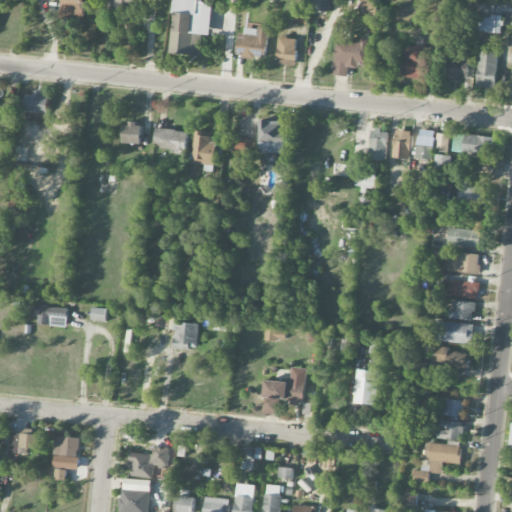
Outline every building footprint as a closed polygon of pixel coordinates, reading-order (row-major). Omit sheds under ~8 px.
[(86,0),(63,0),(62,14),(86,16),(86,0)] [(142,0),(107,0),(107,11),(142,13),(142,0)] [(174,0),(171,54),(202,55),(203,34),(211,35),(213,6),(205,6),(205,0),(174,0)] [(313,0),(313,11),(331,12),(331,0),(313,0)] [(377,18),(379,0),(361,0),(360,16),(377,18)] [(295,23),(307,24),(308,15),(296,14),(295,23)] [(478,17),(477,32),(502,32),(502,17),(478,17)] [(238,28),(237,56),(266,58),(268,29),(238,28)] [(296,66),(298,37),(279,36),(278,65),(296,66)] [(361,43),(336,42),(335,76),(348,76),(349,65),(367,66),(369,37),(361,37),(361,43)] [(427,79),(428,48),(403,47),(402,78),(427,79)] [(498,51),(479,50),(477,87),(497,88),(498,51)] [(468,80),(469,55),(447,55),(446,79),(468,80)] [(26,112),(49,113),(50,93),(27,93),(26,112)] [(260,153),(286,154),(287,121),(261,120),(260,153)] [(123,143),(142,144),(143,124),(124,123),(123,143)] [(176,148),(176,153),(186,154),(187,130),(156,129),(155,147),(176,148)] [(371,130),(370,159),(387,159),(388,130),(371,130)] [(412,131),(395,130),(394,158),(411,159),(412,131)] [(193,164),(215,165),(216,142),(211,141),(211,131),(194,131),(193,164)] [(450,135),(438,133),(436,151),(449,152),(450,135)] [(463,153),(492,157),(495,138),(465,134),(463,153)] [(231,154),(248,156),(251,138),(234,135),(231,154)] [(417,158),(433,159),(434,138),(418,137),(417,158)] [(27,147),(13,147),(12,161),(26,162),(27,147)] [(448,155),(435,155),(435,169),(448,169),(448,155)] [(375,188),(376,172),(356,171),(355,187),(375,188)] [(491,188),(462,184),(460,201),(489,205),(491,188)] [(27,187),(10,186),(10,205),(26,206),(27,187)] [(481,247),(482,230),(449,228),(449,245),(481,247)] [(479,273),(480,253),(442,251),(441,271),(479,273)] [(480,282),(444,280),(443,296),(479,298),(480,282)] [(449,319),(474,320),(475,302),(455,301),(454,311),(449,311),(449,319)] [(32,316),(39,316),(39,325),(67,326),(68,307),(32,306),(32,316)] [(108,309),(92,308),(92,321),(107,322),(108,309)] [(199,323),(176,322),(176,315),(158,314),(158,328),(175,328),(175,348),(198,349),(199,323)] [(473,344),(474,323),(437,322),(437,342),(473,344)] [(266,340),(286,340),(286,330),(266,329),(266,340)] [(446,374),(459,375),(460,368),(468,369),(469,354),(449,352),(449,348),(436,346),(434,361),(448,362),(446,374)] [(357,368),(353,403),(376,405),(380,371),(357,368)] [(266,380),(264,413),(278,414),(279,399),(290,400),(290,403),(304,404),(306,380),(291,379),(290,382),(266,380)] [(464,401),(444,400),(443,416),(463,417),(464,401)] [(463,422),(442,420),(441,430),(438,429),(437,438),(460,440),(463,422)] [(40,449),(40,434),(10,433),(10,453),(28,453),(28,449),(40,449)] [(54,480),(67,480),(68,469),(78,470),(80,438),(57,436),(54,480)] [(442,474),(443,462),(461,464),(462,446),(427,443),(425,460),(431,460),(430,472),(442,474)] [(154,455),(129,452),(127,468),(132,468),(131,476),(153,478),(154,466),(168,467),(170,448),(155,446),(154,455)] [(293,468),(280,468),(279,477),(293,478),(293,468)] [(429,484),(430,469),(414,468),(413,483),(429,484)] [(150,511),(151,480),(122,479),(121,511),(150,511)] [(252,511),(254,487),(236,486),(234,511),(252,511)] [(417,493),(402,493),(402,507),(417,507),(417,493)] [(174,511),(175,511),(193,511),(195,498),(177,495),(174,511)] [(280,511),(281,495),(264,495),(263,511),(280,511)] [(223,511),(224,508),(229,508),(229,498),(204,498),(203,511),(223,511)]
